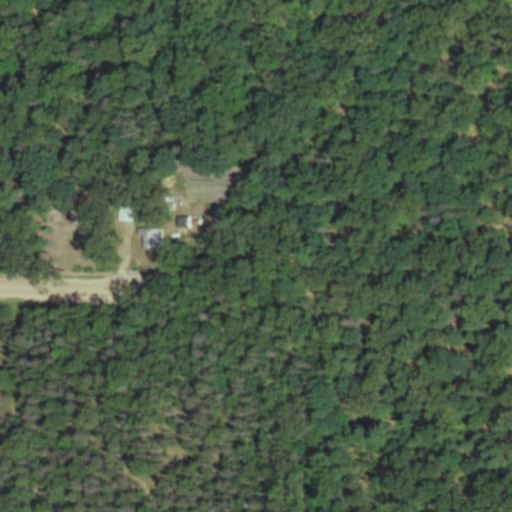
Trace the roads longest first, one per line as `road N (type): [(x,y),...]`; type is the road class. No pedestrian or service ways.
road 1 (track): [(123,275),(173,269),(319,226),(511,246)]
road 2 (residential): [(0,279),(123,275)]
